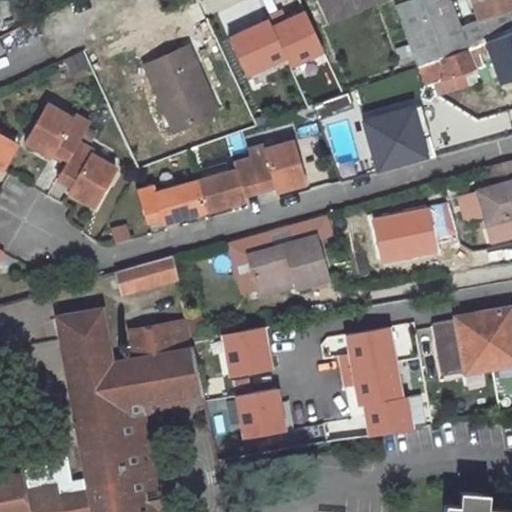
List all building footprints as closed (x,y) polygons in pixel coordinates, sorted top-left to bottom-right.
[(320,0),(330,20),(373,0),(320,0)] [(426,64),(511,31),(511,20),(509,12),(511,11),(511,0),(472,0),(479,22),(461,29),(450,0),(415,0),(397,7),(421,66),(426,64)] [(295,66),(331,50),(311,6),(278,21),(275,14),(227,36),(246,78),(291,57),(295,66)] [(511,78),(511,31),(426,64),(435,83),(474,68),(471,59),(491,51),(502,82),(511,78)] [(187,49),(145,67),(173,133),(209,119),(189,70),(195,67),(187,49)] [(216,116),(195,67),(189,70),(209,119),(216,116)] [(45,106),(26,142),(51,157),(54,153),(67,161),(77,144),(88,124),(72,116),(69,120),(45,106)] [(440,134),(445,153),(482,144),(477,124),(440,134)] [(15,143),(0,135),(0,168),(1,169),(15,143)] [(67,161),(56,180),(70,188),(68,192),(92,208),(113,170),(88,155),(90,151),(77,144),(67,161)] [(277,190),(306,181),(296,147),(267,155),(265,150),(250,155),(251,160),(260,190),(275,186),(277,190)] [(478,191),(495,244),(511,238),(511,159),(485,168),(491,187),(478,191)] [(205,213),(245,200),(244,195),(260,190),(251,160),(233,165),(237,172),(196,184),(205,213)] [(163,226),(205,213),(196,184),(157,196),(154,189),(138,194),(147,224),(162,220),(163,226)] [(114,241),(132,236),(128,223),(110,228),(114,241)] [(315,237),(247,257),(253,274),(258,292),(294,283),(295,288),(296,290),(328,281),(315,237)] [(178,279),(172,256),(116,272),(122,294),(178,279)] [(253,274),(239,278),(244,295),(258,292),(253,274)] [(259,297),(295,288),(294,283),(258,292),(258,293),(259,297)] [(433,325),(442,376),(511,363),(511,321),(510,309),(455,319),(455,321),(433,325)] [(0,511),(165,511),(152,440),(139,442),(135,418),(148,416),(178,411),(176,398),(191,396),(203,394),(202,393),(196,363),(191,341),(187,321),(129,329),(132,343),(126,344),(121,342),(117,346),(117,351),(123,353),(126,349),(133,349),(135,361),(110,365),(101,310),(57,318),(89,491),(92,511),(62,511),(60,497),(57,486),(24,492),(21,475),(0,479),(0,511)] [(200,313),(186,315),(187,321),(191,341),(206,338),(200,313)] [(416,426),(400,322),(349,330),(352,349),(340,351),(346,387),(361,384),(369,433),(416,426)] [(292,394),(284,346),(245,353),(245,355),(231,357),(234,377),(248,375),(259,432),(298,424),(292,394)] [(196,363),(202,393),(222,388),(219,374),(226,373),(223,358),(196,363)] [(305,422),(300,392),(292,394),(298,424),(305,422)] [(178,411),(193,409),(191,396),(176,398),(178,411)] [(152,440),(148,416),(135,418),(139,442),(152,440)] [(92,511),(89,491),(60,497),(62,511),(92,511)] [(467,511),(472,511),(474,499),(456,496),(454,510),(467,511)]
